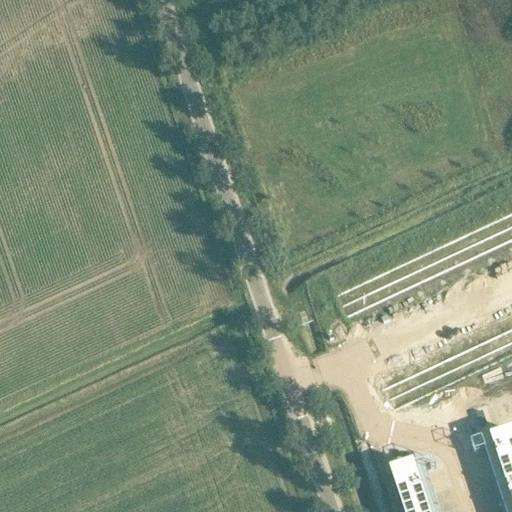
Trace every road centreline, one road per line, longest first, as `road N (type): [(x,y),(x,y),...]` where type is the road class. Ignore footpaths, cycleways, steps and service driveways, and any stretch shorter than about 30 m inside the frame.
road 1 (unclassified): [(283,390),(149,0)]
road 2 (residential): [(283,390),(350,369),(373,430),(454,450),(473,511)]
road 3 (unclassified): [(325,511),(283,390)]
